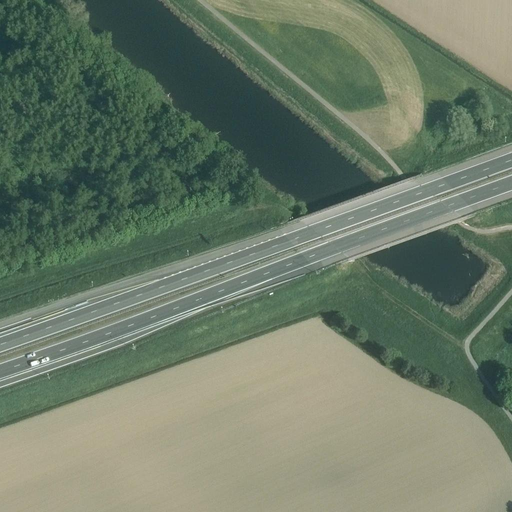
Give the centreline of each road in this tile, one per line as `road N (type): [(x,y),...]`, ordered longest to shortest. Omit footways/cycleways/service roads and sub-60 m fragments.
road 1 (motorway): [(0,370),(511,182)]
road 2 (motorway): [(511,159),(0,343)]
